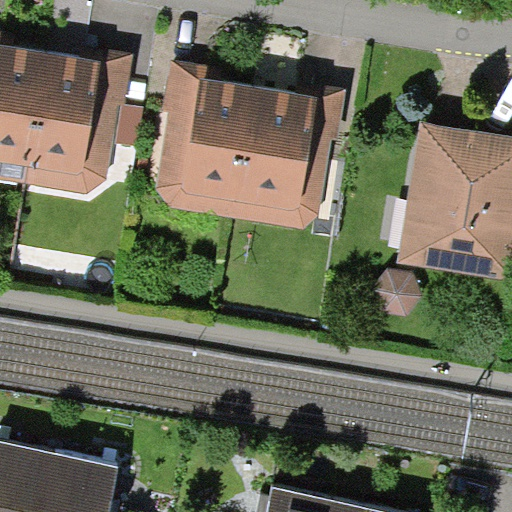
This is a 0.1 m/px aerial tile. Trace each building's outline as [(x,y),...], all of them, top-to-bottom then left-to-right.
[(0,151),(25,155),(41,54),(0,47),(0,151)] [(92,62),(41,54),(25,155),(20,183),(82,193),(100,180),(102,168),(90,166),(101,99),(86,97),(92,62)] [(166,178),(232,189),(248,88),(198,79),(192,114),(177,112),(166,178)] [(308,98),(248,88),(232,189),(303,201),(314,134),(302,132),(308,98)] [(401,256),(505,273),(511,231),(511,141),(422,127),(401,256)] [(400,311),(412,295),(405,277),(385,274),(373,289),(380,308),(400,311)] [(0,511),(37,511),(50,452),(0,441),(0,511)] [(101,511),(112,465),(50,452),(37,511),(101,511)] [(325,511),(329,499),(268,486),(261,511),(325,511)] [(387,511),(329,499),(325,511),(387,511)]
